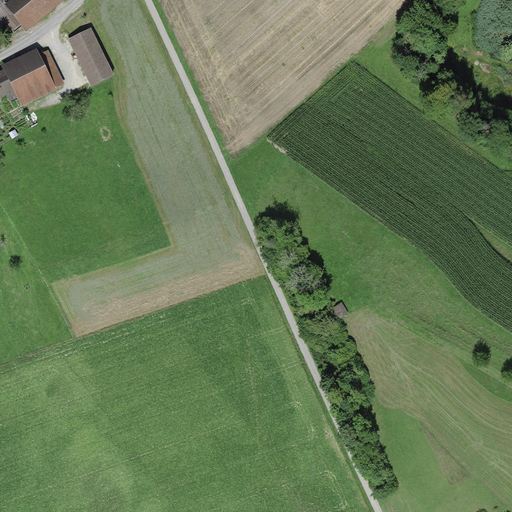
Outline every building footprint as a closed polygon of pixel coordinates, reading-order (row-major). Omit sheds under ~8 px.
[(0,0),(0,29),(18,14),(8,2),(10,0),(0,0)] [(10,0),(8,2),(27,24),(54,0),(10,0)] [(92,88),(115,77),(91,30),(68,42),(92,88)] [(24,102),(66,81),(47,42),(5,63),(16,86),(24,102)] [(0,65),(0,93),(16,86),(5,63),(0,65)] [(334,321),(350,316),(346,304),(329,310),(334,321)]
